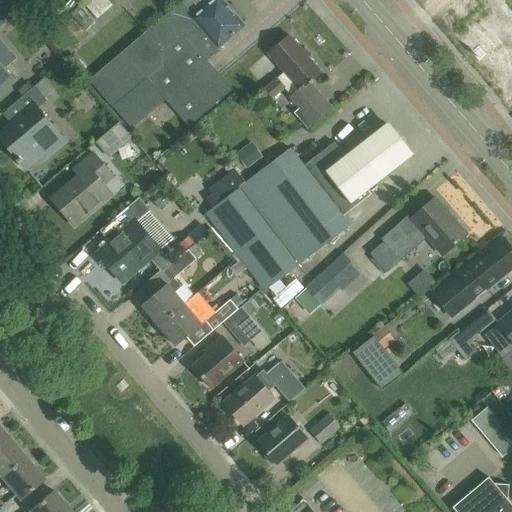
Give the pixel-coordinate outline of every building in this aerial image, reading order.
[(180,4),(90,81),(112,107),(131,128),(165,99),(188,126),(227,93),(211,75),(216,71),(206,60),(219,48),(244,26),(221,0),(212,0),(192,18),(180,4)] [(511,0),(454,0),(496,46),(511,31),(511,0)] [(312,80),(321,72),(289,35),(268,54),(284,72),(265,89),(273,98),(285,88),(291,96),(289,97),(299,109),(294,113),(307,128),(331,107),(311,83),(313,81),(312,80)] [(74,53),(66,59),(84,80),(92,74),(74,53)] [(0,93),(14,82),(5,71),(0,65),(0,93)] [(48,103),(45,100),(34,87),(6,110),(15,121),(0,133),(0,140),(25,171),(41,158),(36,152),(57,134),(39,111),(48,103)] [(107,156),(127,139),(116,127),(97,143),(107,156)] [(376,132),(346,155),(345,156),(334,142),(305,165),(291,147),(240,186),(241,187),(207,212),(262,288),(348,225),(341,216),(370,194),(367,190),(401,164),(403,159),(381,131),(376,132)] [(103,184),(111,177),(92,155),(74,170),(82,180),(55,203),(74,226),(112,195),(103,184)] [(466,234),(454,220),(452,221),(444,213),(446,211),(435,198),(412,218),(409,214),(382,238),(384,241),(369,254),(385,274),(400,260),(416,247),(408,238),(419,228),(442,255),(466,234)] [(139,199),(102,230),(103,231),(117,219),(125,229),(120,234),(122,236),(113,244),(111,241),(97,253),(122,283),(151,259),(163,273),(172,265),(161,252),(161,251),(136,222),(150,211),(139,199)] [(510,270),(511,269),(511,247),(511,248),(510,245),(511,243),(507,237),(505,239),(504,238),(434,294),(446,309),(460,311),(476,298),(475,297),(485,289),(486,290),(486,289),(510,270)] [(170,286),(195,264),(188,255),(162,276),(170,286)] [(340,290),(323,272),(305,288),(322,306),(340,290)] [(300,275),(275,293),(283,304),(308,286),(300,275)] [(142,306),(158,325),(184,304),(167,284),(142,306)] [(212,332),(223,324),(238,311),(230,301),(205,323),(212,332)] [(249,301),(238,311),(223,324),(244,348),(262,332),(249,317),(257,310),(249,301)] [(184,304),(158,325),(176,346),(201,324),(184,304)] [(485,334),(504,357),(511,350),(511,311),(498,323),(498,324),(485,334)] [(467,346),(496,323),(488,312),(459,335),(458,334),(435,352),(444,363),(449,358),(450,359),(457,353),(465,363),(475,355),(467,346)] [(403,373),(373,336),(352,353),(381,390),(403,373)] [(202,380),(207,386),(209,385),(211,387),(242,361),(221,337),(212,345),(214,348),(193,366),(203,378),(202,380)] [(267,392),(275,385),(290,401),(305,388),(282,361),(267,375),(263,371),(256,378),(254,377),(224,402),(243,425),(273,399),(267,392)] [(487,407),(471,420),(502,458),(511,449),(511,424),(505,429),(487,407)] [(258,442),(266,452),(264,456),(271,464),(275,463),(277,464),(307,438),(289,416),(258,442)] [(321,445),(340,429),(328,416),(310,432),(321,445)] [(0,444),(8,437),(0,427),(0,444)] [(0,472),(4,477),(26,459),(8,437),(0,444),(0,472)] [(372,496),(386,487),(361,451),(347,460),(372,496)] [(44,480),(26,459),(4,477),(22,499),(44,480)] [(489,477),(453,507),(456,511),(511,511),(511,504),(508,500),(509,485),(494,484),(489,477)] [(32,511),(33,511),(71,511),(55,492),(32,511)]
